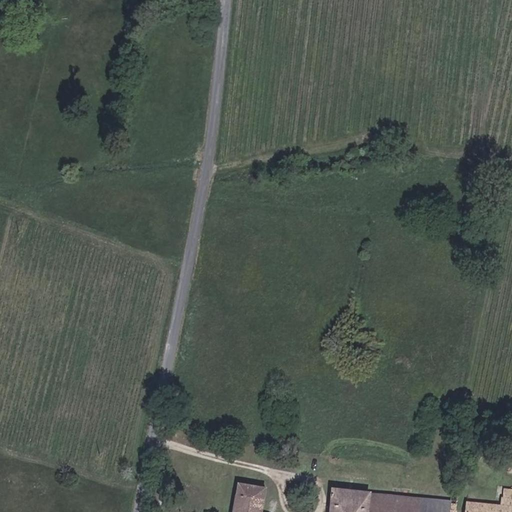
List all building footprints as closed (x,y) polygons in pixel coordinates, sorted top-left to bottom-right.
[(378,160),(385,158),(383,153),(386,151),(384,145),(380,146),(379,143),(372,146),(378,160)] [(262,511),(267,488),(237,484),(232,511),(262,511)] [(450,511),(452,502),(393,496),(331,489),(329,511),(450,511)] [(500,506),(496,506),(495,511),(511,511),(511,498),(501,497),(500,506)] [(495,511),(496,506),(466,503),(465,511),(495,511)]
